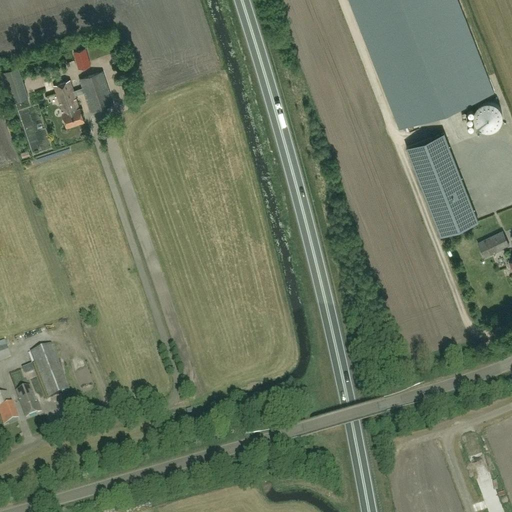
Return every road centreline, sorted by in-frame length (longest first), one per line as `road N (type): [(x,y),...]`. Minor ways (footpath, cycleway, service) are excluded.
road 1 (trunk): [(369,511),(304,216),(241,0)]
road 2 (unclassified): [(16,511),(384,397)]
road 3 (unknown): [(258,0),(330,234),(340,307),(333,337)]
road 4 (unknown): [(511,401),(448,429),(441,443),(465,511)]
road 5 (unclassified): [(511,354),(384,397)]
